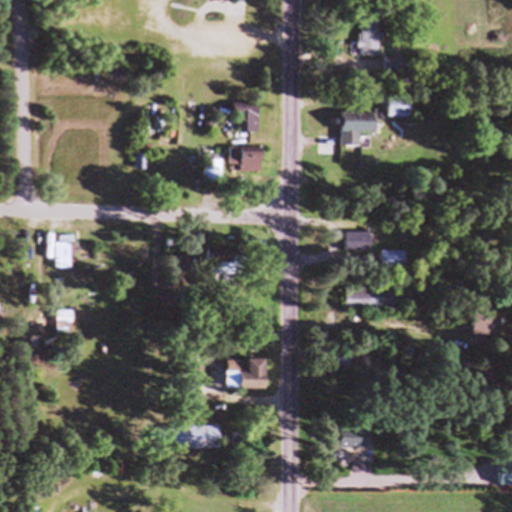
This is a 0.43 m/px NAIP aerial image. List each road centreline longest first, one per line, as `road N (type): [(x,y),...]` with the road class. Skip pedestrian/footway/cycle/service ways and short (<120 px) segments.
road 1 (secondary): [(293,511),(297,0)]
road 2 (residential): [(296,225),(0,218)]
road 3 (residential): [(30,218),(23,0)]
